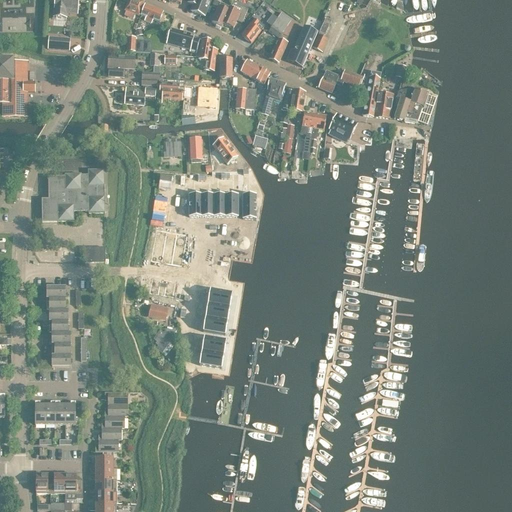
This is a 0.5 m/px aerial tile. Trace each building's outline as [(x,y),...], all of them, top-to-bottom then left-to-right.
[(54,0),(53,17),(66,18),(67,13),(77,14),(78,0),(54,0)] [(128,0),(124,11),(139,16),(144,2),(139,0),(128,0)] [(191,12),(204,17),(210,0),(188,0),(188,3),(193,5),(191,12)] [(217,9),(211,23),(222,28),(223,25),(222,25),(230,7),(220,3),(218,2),(214,0),(213,0),(211,7),(217,9)] [(159,22),(163,11),(145,4),(141,15),(146,17),(144,21),(151,24),(153,20),(159,22)] [(230,7),(222,25),(223,25),(233,29),(236,21),(242,23),(248,9),(242,7),(241,9),(231,4),(230,7)] [(308,12),(322,18),(326,11),(311,4),(308,12)] [(272,15),(267,22),(272,26),(277,18),(272,15)] [(3,31),(27,31),(26,16),(2,17),(3,31)] [(318,32),(317,34),(322,36),(323,34),(325,34),(332,20),(325,17),(318,32)] [(277,18),(272,26),(283,32),(288,25),(277,18)] [(241,36),(247,40),(251,43),(260,31),(256,27),(259,23),(255,19),(241,36)] [(269,31),(279,38),(283,32),(272,26),(269,31)] [(191,47),(193,38),(194,35),(170,29),(167,41),(191,47)] [(291,49),(286,61),(287,60),(301,67),(302,68),(315,38),(318,32),(317,32),(316,34),(303,29),(300,34),(294,47),(295,47),(293,50),(291,49)] [(311,47),(322,52),(328,40),(328,39),(317,34),(315,38),(312,46),(312,47),(311,47)] [(48,49),(69,51),(70,39),(49,37),(48,49)] [(127,51),(135,52),(136,38),(128,37),(127,51)] [(193,38),(191,47),(190,52),(196,53),(200,40),(193,38)] [(278,39),(277,40),(269,59),(278,63),(287,43),(278,39)] [(199,59),(206,60),(204,70),(214,72),(217,51),(211,50),(212,42),(202,40),(199,59)] [(108,56),(108,69),(109,70),(109,77),(122,78),(123,69),(134,70),(135,57),(108,56)] [(164,64),(176,65),(177,57),(164,56),(164,64)] [(2,117),(27,117),(27,92),(35,92),(35,82),(27,82),(27,62),(13,62),(14,58),(0,57),(0,103),(2,104),(2,117)] [(220,60),(220,78),(232,79),(232,61),(220,60)] [(241,72),(264,85),(270,73),(247,61),(241,72)] [(395,76),(402,78),(405,66),(399,64),(395,76)] [(359,76),(344,70),(341,78),(332,74),(334,70),(327,68),(323,78),(318,89),(331,94),(336,84),(342,86),(344,81),(358,87),(361,79),(362,77),(359,76)] [(142,73),(142,80),(142,86),(156,86),(156,80),(159,80),(159,74),(142,73)] [(377,93),(380,79),(370,77),(363,74),(362,77),(361,79),(369,82),(363,116),(373,118),(377,93)] [(266,97),(261,114),(267,115),(270,104),(271,104),(272,99),(280,102),(285,85),(269,79),(266,97)] [(410,81),(403,79),(402,87),(409,89),(410,81)] [(178,90),(179,84),(160,83),(159,94),(162,94),(162,105),(170,105),(170,100),(182,101),(182,91),(178,90)] [(396,98),(400,100),(394,119),(404,122),(416,124),(424,103),(423,103),(427,94),(410,88),(409,90),(398,91),(396,98)] [(125,104),(144,106),(145,95),(155,96),(156,90),(145,89),(145,90),(126,89),(126,93),(125,104)] [(236,108),(236,109),(254,111),(256,91),(247,90),(238,89),(236,108)] [(290,111),(302,112),(305,92),(293,89),(290,111)] [(288,90),(283,108),(288,110),(291,101),(290,100),(293,91),(288,90)] [(196,94),(195,106),(205,107),(204,111),(212,111),(213,95),(207,94),(207,93),(202,92),(202,94),(196,94)] [(374,118),(389,119),(393,95),(378,93),(374,118)] [(309,153),(310,148),(311,140),(312,139),(311,139),(315,115),(304,113),(300,134),(307,136),(306,138),(305,138),(303,152),(309,153)] [(326,116),(315,115),(311,139),(312,139),(316,140),(318,130),(324,131),(326,116)] [(336,115),(329,130),(331,130),(328,134),(339,140),(341,135),(349,139),(357,125),(336,115)] [(189,138),(190,160),(202,159),(201,137),(189,138)] [(223,138),(212,146),(220,155),(227,165),(238,157),(230,147),(223,138)] [(425,141),(417,140),(413,182),(421,183),(425,141)] [(163,153),(163,158),(181,157),(180,141),(166,142),(166,153),(163,153)] [(105,214),(104,170),(88,170),(88,175),(81,175),(81,174),(65,175),(65,176),(48,177),(48,199),(41,199),(42,222),(74,222),(74,212),(88,211),(88,214),(105,214)] [(201,195),(189,195),(189,218),(201,218),(201,195)] [(213,195),(201,195),(201,218),(213,218),(213,195)] [(225,195),(213,195),(213,218),(225,218),(225,195)] [(238,195),(225,195),(225,218),(238,218),(238,195)] [(243,195),(243,220),(256,220),(256,195),(243,195)] [(266,208),(262,232),(275,234),(279,211),(274,210),(274,206),(270,205),(270,209),(266,208)] [(156,230),(150,262),(182,267),(187,235),(156,230)] [(104,263),(104,248),(84,248),(84,263),(104,263)] [(152,277),(149,293),(173,297),(175,281),(152,277)] [(49,310),(65,310),(65,287),(46,287),(46,295),(49,295),(49,310)] [(210,290),(208,304),(230,308),(232,294),(210,290)] [(208,304),(205,318),(227,321),(230,308),(208,304)] [(149,316),(165,320),(168,310),(152,306),(149,316)] [(52,318),(52,333),(68,333),(68,310),(65,310),(49,310),(49,318),(52,318)] [(205,318),(203,332),(225,336),(227,321),(205,318)] [(153,340),(156,342),(155,344),(158,346),(155,349),(162,353),(174,337),(172,336),(176,330),(167,329),(163,333),(160,330),(153,340)] [(68,333),(52,333),(52,341),(54,341),(54,359),(51,359),(51,368),(71,368),(71,333),(68,333)] [(204,337),(202,352),(224,355),(226,341),(204,337)] [(202,352),(199,366),(221,369),(224,355),(202,352)] [(108,399),(108,405),(128,405),(128,393),(105,393),(105,399),(108,399)] [(35,425),(45,425),(45,405),(40,405),(40,402),(35,402),(35,405),(35,425)] [(45,425),(55,425),(55,402),(51,402),(51,405),(45,405),(45,425)] [(55,425),(65,425),(65,405),(60,405),(60,402),(55,402),(55,425)] [(65,405),(65,425),(75,425),(75,405),(75,402),(71,402),(71,405),(65,405)] [(105,411),(105,417),(124,417),(128,417),(128,405),(108,405),(108,411),(105,411)] [(101,423),(101,429),(121,429),(124,429),(124,417),(105,417),(105,423),(101,423)] [(98,435),(98,441),(118,441),(121,441),(121,429),(101,429),(101,435),(98,435)] [(118,441),(98,441),(98,447),(95,447),(95,453),(118,453),(118,441)] [(89,465),(89,470),(113,470),(113,469),(113,453),(103,453),(103,458),(95,458),(95,465),(89,465)] [(95,474),(95,481),(116,481),(116,469),(113,469),(113,470),(89,470),(89,474),(95,474)] [(36,494),(48,494),(48,481),(48,475),(36,475),(36,494)] [(48,494),(65,494),(65,475),(54,475),(54,481),(48,481),(48,494)] [(65,475),(65,494),(65,500),(75,500),(76,499),(83,499),(83,481),(76,481),(76,475),(65,475)] [(89,488),(89,492),(116,493),(116,481),(95,481),(95,488),(89,488)] [(95,497),(95,504),(116,504),(116,493),(89,492),(89,497),(95,497)]
